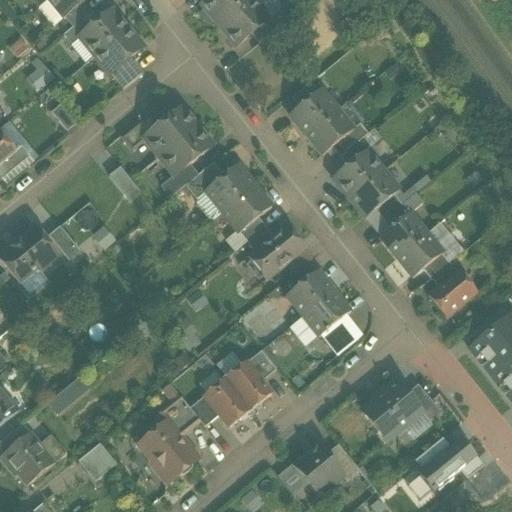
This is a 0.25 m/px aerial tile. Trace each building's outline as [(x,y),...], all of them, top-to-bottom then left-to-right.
[(50,0),(47,3),(38,10),(53,29),(62,21),(63,22),(64,21),(82,6),(89,0),(50,0)] [(209,0),(200,8),(217,29),(251,1),(250,0),(209,0)] [(251,1),(217,29),(234,50),(250,37),(268,22),(268,21),(251,1)] [(82,6),(64,21),(71,31),(90,16),(82,6)] [(97,25),(78,41),(78,42),(93,60),(127,32),(112,13),(97,25)] [(268,22),(250,37),(257,46),(285,24),(277,14),(268,21),(268,22)] [(97,25),(90,16),(71,31),(62,38),(70,48),(78,42),(78,41),(97,25)] [(127,32),(93,60),(108,78),(109,78),(127,63),(142,50),(127,32)] [(30,65),(36,72),(25,81),(37,94),(53,79),(35,60),(30,65)] [(127,63),(109,78),(122,93),(140,78),(127,63)] [(310,86),(291,101),(298,110),(317,95),(310,86)] [(298,110),(288,119),(305,139),(336,113),(319,93),(317,95),(298,110)] [(75,127),(59,109),(50,116),(66,134),(75,127)] [(158,129),(143,142),(143,143),(158,161),(196,130),(181,111),(158,129)] [(336,113),(305,139),(321,159),(336,147),(352,134),(352,133),(336,113)] [(149,118),(121,141),(131,153),(143,143),(143,142),(158,129),(149,118)] [(352,134),(336,147),(344,156),(357,145),(367,137),(359,127),(352,133),(352,134)] [(196,130),(158,161),(172,179),(173,180),(188,168),(212,149),(196,130)] [(0,137),(0,167),(15,155),(14,154),(0,137)] [(364,154),(357,145),(344,156),(338,160),(346,170),(364,154)] [(15,155),(0,167),(0,180),(1,182),(29,159),(20,149),(14,154),(15,155)] [(346,170),(331,182),(348,202),(382,174),(365,154),(364,154),(346,170)] [(197,178),(184,189),(195,203),(196,202),(204,195),(222,180),(211,166),(197,178)] [(122,168),(110,176),(128,203),(139,196),(122,168)] [(188,168),(173,180),(172,179),(160,189),(169,201),(184,189),(197,178),(188,168)] [(222,180),(204,195),(196,202),(195,207),(207,222),(213,222),(221,216),(253,190),(236,169),(222,180)] [(382,174),(348,202),(364,222),(374,214),(393,199),(398,194),(382,174)] [(253,190),(221,216),(238,237),(239,236),(257,221),(270,211),(253,190)] [(393,199),(374,214),(382,223),(400,208),(393,199)] [(400,208),(382,223),(389,233),(408,217),(400,208)] [(425,237),(408,217),(389,233),(379,241),(395,261),(425,237)] [(257,221),(239,236),(246,246),(264,231),(257,221)] [(253,255),(246,261),(265,284),(286,267),(304,253),(285,229),(272,240),(253,255)] [(79,255),(59,230),(48,239),(68,264),(79,255)] [(33,231),(25,237),(25,239),(18,245),(17,244),(16,245),(16,246),(11,251),(10,250),(8,251),(9,252),(0,259),(0,264),(18,287),(34,275),(40,275),(47,269),(48,263),(42,256),(49,249),(42,241),(42,238),(36,231),(33,231)] [(264,231),(246,246),(253,255),(272,240),(264,231)] [(425,237),(395,261),(412,281),(422,273),(440,258),(441,257),(425,237)] [(307,251),(304,253),(286,267),(294,276),(314,260),(307,251)] [(440,258),(422,273),(429,282),(448,267),(440,258)] [(448,267),(429,282),(437,291),(456,276),(448,267)] [(317,275),(285,300),(302,320),(333,295),(317,275)] [(437,291),(427,300),(445,322),(475,296),(458,275),(456,276),(437,291)] [(261,303),(265,308),(281,294),(277,290),(261,303)] [(333,295),(302,320),(318,340),(320,339),(345,318),(349,315),(333,295)] [(511,362),(511,317),(511,316),(468,351),(490,379),(511,362)] [(345,318),(320,339),(336,359),(344,353),(336,343),(353,328),(345,318)] [(40,342),(23,321),(0,339),(0,341),(5,348),(17,339),(27,353),(40,342)] [(353,328),(336,343),(344,353),(356,343),(361,338),(353,328)] [(260,354),(245,366),(260,385),(275,373),(260,354)] [(511,362),(490,379),(511,406),(511,362)] [(245,366),(245,365),(224,382),(249,414),(270,397),(260,385),(245,366)] [(78,381),(55,399),(65,411),(87,392),(78,381)] [(249,414),(224,382),(203,399),(203,400),(218,419),(228,431),(249,414)] [(396,385),(360,414),(385,445),(421,416),(419,413),(406,398),(396,385)] [(429,404),(417,389),(406,398),(419,413),(429,404)] [(0,404),(5,400),(0,394),(0,427),(9,421),(0,410),(0,404)] [(218,419),(203,400),(188,412),(199,425),(203,430),(218,419)] [(188,412),(179,401),(159,416),(166,425),(167,424),(180,440),(199,425),(188,412)] [(429,404),(419,413),(421,416),(427,423),(438,414),(429,404)] [(180,440),(167,424),(166,425),(140,446),(156,465),(153,468),(168,486),(177,479),(182,479),(191,472),(191,468),(191,467),(197,462),(180,440)] [(20,428),(0,444),(0,460),(27,438),(20,428)] [(0,460),(0,462),(14,480),(17,477),(27,489),(52,468),(65,458),(50,439),(37,449),(28,438),(27,438),(0,460)] [(421,474),(450,451),(442,441),(413,464),(421,474)] [(421,474),(418,477),(433,494),(458,474),(466,483),(481,470),(459,443),(450,451),(421,474)] [(99,448),(78,464),(94,484),(115,468),(99,448)] [(326,457),(318,448),(292,470),(317,500),(342,480),(343,479),(326,457)] [(358,474),(337,448),(326,457),(343,479),(342,480),(346,485),(358,474)]
